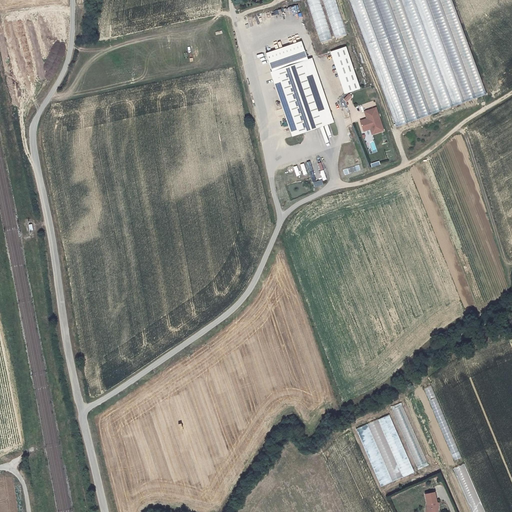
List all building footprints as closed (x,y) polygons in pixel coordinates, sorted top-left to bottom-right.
[(331,38),(319,0),(307,0),(319,42),(331,38)] [(335,0),(323,0),(333,37),(345,34),(335,0)] [(454,0),(350,0),(395,127),(488,93),(454,0)] [(329,50),(342,93),(359,88),(346,46),(329,50)] [(314,53),(273,68),(297,131),(338,116),(314,53)] [(346,102),(352,96),(348,92),(342,98),(346,102)] [(371,135),(385,130),(376,106),(363,110),(365,118),(359,120),(362,131),(369,129),(371,135)] [(312,185),(326,181),(320,159),(306,163),(312,185)] [(304,163),(293,166),(295,176),(306,173),(304,163)] [(342,169),(344,175),(360,170),(359,164),(342,169)] [(459,458),(433,384),(426,387),(451,460),(459,458)] [(413,394),(405,397),(416,423),(424,420),(413,394)] [(393,408),(415,470),(426,466),(404,404),(393,408)] [(379,486),(413,473),(390,414),(356,427),(379,486)] [(435,493),(425,495),(428,507),(431,507),(431,511),(437,511),(438,505),(437,505),(435,493)]
